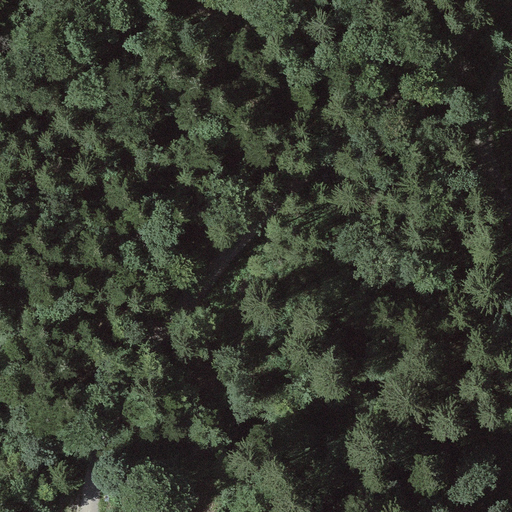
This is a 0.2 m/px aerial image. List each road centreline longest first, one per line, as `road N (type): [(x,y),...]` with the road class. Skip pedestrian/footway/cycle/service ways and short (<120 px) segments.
road 1 (track): [(90,511),(103,453),(180,306),(283,194)]
road 2 (track): [(283,194),(494,40)]
road 3 (track): [(511,20),(494,40),(511,194)]
